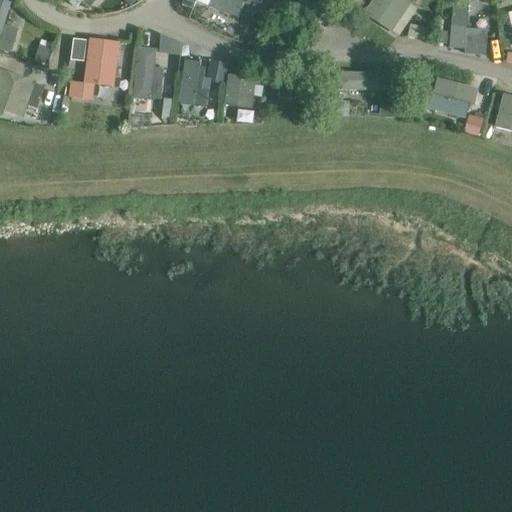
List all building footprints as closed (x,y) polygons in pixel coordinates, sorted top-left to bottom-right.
[(84,0),(65,0),(76,9),(84,0)] [(184,0),(182,6),(193,10),(197,0),(184,0)] [(334,0),(334,1),(352,16),(363,3),(360,0),(359,0),(334,0)] [(403,0),(373,0),(365,14),(392,32),(411,5),(403,0)] [(0,4),(0,38),(2,39),(12,6),(1,2),(0,4)] [(453,3),(449,49),(464,50),(468,4),(453,3)] [(256,13),(250,29),(262,34),(268,18),(256,13)] [(439,32),(437,44),(447,45),(448,33),(439,32)] [(120,44),(90,40),(84,85),(71,83),(69,98),(93,101),(95,86),(114,89),(120,44)] [(74,40),(71,61),(85,63),(87,41),(74,40)] [(41,47),(37,60),(47,62),(50,50),(41,47)] [(138,49),(134,99),(152,101),(152,99),(161,100),(163,72),(154,72),(154,69),(156,51),(138,49)] [(210,61),(207,82),(225,85),(228,64),(210,61)] [(179,104),(193,106),(199,64),(185,62),(179,104)] [(5,112),(24,119),(36,83),(0,70),(0,116),(3,117),(5,112)] [(339,91),(390,92),(391,75),(339,74),(339,91)] [(252,110),(256,80),(228,76),(224,106),(252,110)] [(473,106),(478,90),(438,80),(433,95),(473,106)] [(281,81),(278,97),(296,100),(298,83),(281,81)] [(495,129),(511,132),(511,97),(503,95),(495,129)] [(380,97),(380,118),(400,119),(401,98),(380,97)] [(332,102),(331,118),(350,118),(350,102),(332,102)] [(469,116),(464,133),(478,137),(484,120),(469,116)]
